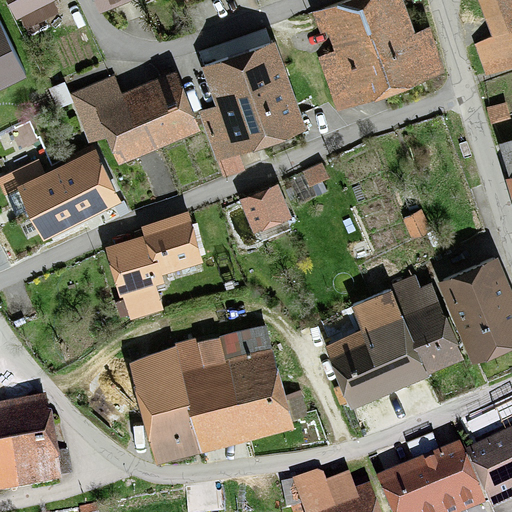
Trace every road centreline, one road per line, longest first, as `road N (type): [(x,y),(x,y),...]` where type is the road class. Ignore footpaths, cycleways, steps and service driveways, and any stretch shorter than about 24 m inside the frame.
road 1 (residential): [(511,390),(317,461),(151,482),(87,432),(0,320)]
road 2 (unclassified): [(0,281),(103,230),(468,95)]
road 3 (unclassified): [(86,0),(111,42),(173,54),(324,0)]
road 4 (residential): [(468,95),(511,229)]
